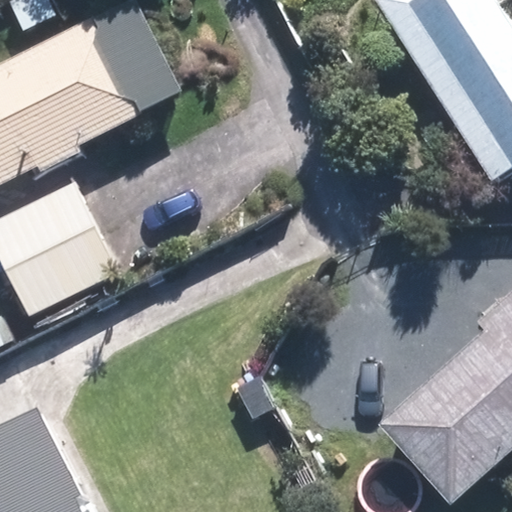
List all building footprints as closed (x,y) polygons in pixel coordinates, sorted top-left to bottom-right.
[(66,18),(57,0),(26,0),(18,4),(33,34),(66,18)] [(511,178),(511,17),(501,0),(386,0),(501,186),(511,178)] [(195,101),(149,2),(0,70),(0,190),(50,168),(53,175),(94,156),(90,148),(195,101)] [(85,185),(0,228),(0,238),(41,318),(130,272),(85,185)] [(511,303),(488,326),(494,333),(394,428),(468,506),(511,463),(511,303)] [(85,511),(32,410),(0,427),(0,511),(85,511)]
